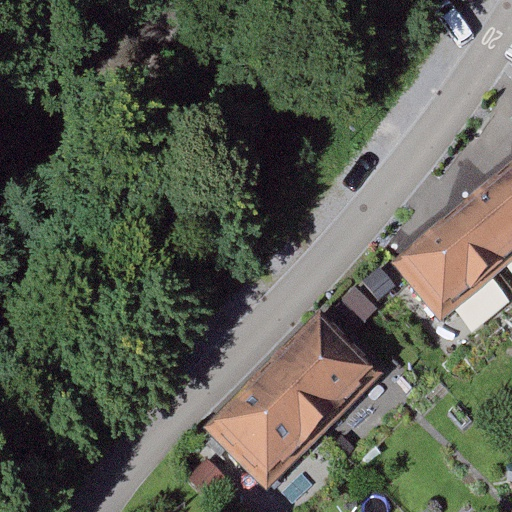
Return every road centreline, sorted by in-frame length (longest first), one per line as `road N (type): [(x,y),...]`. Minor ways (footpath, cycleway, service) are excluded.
road 1 (residential): [(100,511),(134,455),(461,111),(511,26)]
road 2 (track): [(0,308),(141,104),(201,0)]
